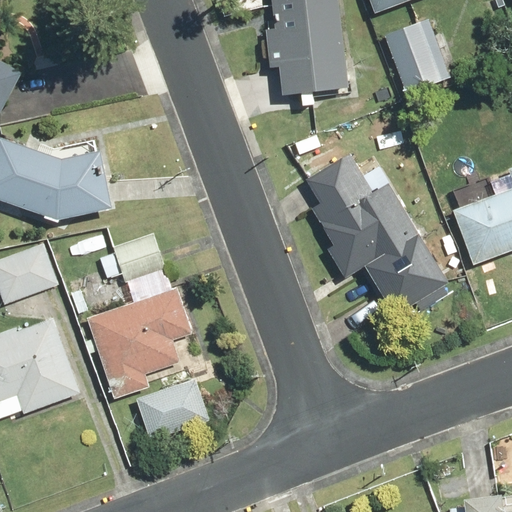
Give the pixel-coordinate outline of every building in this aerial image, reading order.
[(279,99),(346,94),(338,0),(269,0),(272,28),(262,29),(266,69),(277,69),(279,99)] [(367,0),(373,14),(406,0),(367,0)] [(0,24),(5,15),(0,12),(0,87),(11,66),(0,60),(0,24)] [(440,17),(383,37),(404,97),(461,77),(440,17)] [(0,137),(0,199),(55,219),(110,210),(101,149),(51,157),(25,147),(0,137)] [(351,153),(307,181),(320,201),(308,209),(330,244),(324,248),(344,280),(361,269),(396,325),(448,292),(416,242),(422,238),(388,184),(375,192),(351,153)] [(472,267),(511,251),(511,169),(508,171),(510,176),(489,184),(494,196),(451,212),(472,267)] [(153,235),(112,247),(114,253),(101,257),(107,278),(119,274),(121,282),(130,279),(137,301),(87,317),(112,399),(149,387),(144,371),(180,360),(173,337),(193,331),(180,288),(170,291),(153,235)] [(45,244),(0,259),(0,300),(1,304),(59,285),(45,244)] [(0,415),(19,410),(20,413),(77,394),(52,318),(0,334),(0,415)] [(137,398),(138,402),(148,437),(208,420),(198,381),(137,398)] [(463,497),(464,511),(511,511),(511,510),(500,511),(498,493),(463,497)]
